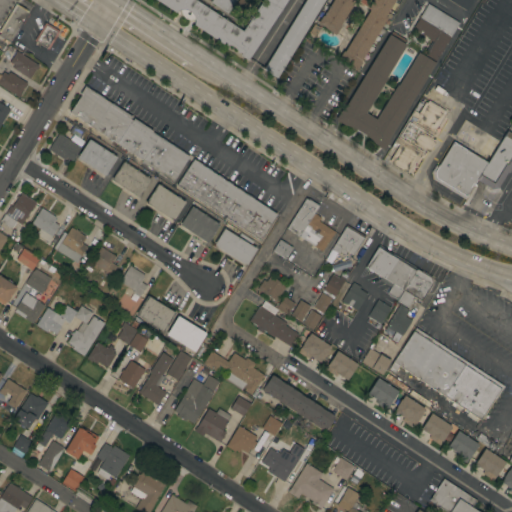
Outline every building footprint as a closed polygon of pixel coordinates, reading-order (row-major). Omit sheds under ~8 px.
[(286,0),(247,60),(239,55),(241,53),(239,52),(237,53),(235,49),(234,47),(232,46),(229,45),(226,45),(225,43),(224,42),(222,44),(193,25),(194,21),(193,19),(189,20),(186,19),(183,17),(182,16),(181,13),(180,10),(178,10),(175,12),(156,0),(194,0),(242,31),(262,0),(286,0)] [(235,0),(226,14),(210,2),(210,1),(209,0),(235,0)] [(304,0),(324,0),(276,78),(262,70),(304,0)] [(358,0),(357,2),(355,0),(339,26),(340,27),(335,35),(317,24),(322,16),(323,16),(333,0),(358,0)] [(372,0),(395,0),(385,16),(387,18),(360,62),(361,62),(358,67),(360,69),(358,72),(356,70),(355,71),(337,59),(342,51),(344,52),(369,10),(367,9),(372,0)] [(472,0),(466,11),(448,0),(472,0)] [(0,28),(15,3),(28,11),(26,13),(27,13),(9,42),(7,44),(3,42),(4,39),(0,37),(0,28)] [(458,23),(434,63),(435,63),(388,140),(389,141),(383,150),(374,144),(370,139),(367,137),(357,130),(348,127),(344,126),(335,120),(341,110),(342,111),(391,31),(405,40),(403,43),(405,45),(385,77),(386,78),(365,113),(376,119),(397,85),(398,86),(418,53),(424,56),(432,42),(428,40),(429,39),(412,28),(427,4),(458,23)] [(44,22),(59,31),(48,49),(33,41),(44,22)] [(11,68),(13,65),(8,62),(16,51),(38,65),(37,66),(38,67),(36,70),(35,69),(29,79),(11,68)] [(27,83),(20,93),(21,93),(19,97),(18,96),(17,97),(0,85),(0,75),(3,71),(7,74),(9,71),(27,83)] [(69,112),(80,95),(79,94),(84,86),(94,93),(95,92),(103,98),(102,98),(111,104),(131,117),(129,119),(131,120),(116,144),(69,112)] [(418,102),(423,105),(424,102),(426,104),(428,101),(444,111),(443,114),(444,115),(434,131),(435,132),(432,138),(430,137),(430,138),(435,141),(428,153),(423,150),(422,151),(423,152),(419,157),(408,175),(387,162),(398,144),(393,142),(418,102)] [(0,123),(0,103),(9,109),(0,123)] [(142,161),(116,144),(131,120),(133,118),(152,131),(151,132),(158,136),(142,161)] [(506,131),(511,134),(511,166),(509,171),(511,172),(500,189),(498,191),(495,191),(494,189),(493,189),(494,192),(492,192),(490,192),(485,189),(486,186),(477,180),(487,163),(506,131)] [(80,147),(71,161),(65,157),(63,160),(49,151),(50,148),(49,147),(58,133),(80,147)] [(189,157),(172,182),(141,162),(142,161),(158,136),(189,157)] [(116,158),(104,176),(76,158),(88,139),(116,158)] [(465,200),(433,180),(431,172),(435,165),(437,166),(452,142),(470,152),(474,155),(487,163),(477,180),(465,200)] [(276,214),(259,240),(176,185),(192,160),(276,214)] [(150,180),(138,198),(110,180),(123,161),(150,180)] [(184,202),(173,220),(145,203),(157,184),(184,202)] [(23,221),(18,218),(11,229),(0,221),(0,219),(10,205),(12,207),(17,199),(15,198),(17,195),(19,196),(21,193),(35,203),(23,221)] [(321,252),(313,247),(313,246),(299,236),(298,237),(285,228),(305,198),(307,200),(308,199),(318,206),(313,213),(320,218),(318,221),(334,232),(321,252)] [(219,225),(207,243),(179,225),(191,206),(219,225)] [(40,208),(55,217),(54,219),(55,220),(54,222),(58,225),(47,242),(36,234),(39,229),(30,224),(40,208)] [(364,236),(352,255),(346,251),(344,255),(339,252),(338,254),(331,249),(346,225),(364,236)] [(70,227),(74,230),(75,229),(79,232),(78,233),(84,236),(80,243),(86,247),(76,263),(56,250),(70,227)] [(256,249),(246,264),(243,263),(242,264),(215,247),(216,246),(213,244),(223,229),(256,249)] [(292,248),(284,259),(271,251),(279,239),(292,248)] [(397,300),(386,293),(390,287),(378,280),(380,278),(376,276),(377,274),(372,271),(371,272),(367,270),(368,269),(365,267),(378,245),(416,269),(397,300)] [(109,278),(103,273),(104,272),(90,262),(100,247),(114,256),(113,258),(114,258),(112,262),(111,261),(110,262),(116,266),(109,278)] [(38,259),(31,270),(15,260),(22,248),(38,259)] [(331,265),(348,259),(350,266),(333,272),(331,265)] [(143,275),(142,277),(143,278),(140,282),(146,286),(139,297),(132,292),(133,291),(119,281),(129,265),(143,275)] [(422,272),(422,271),(431,277),(433,284),(427,293),(426,292),(420,301),(414,297),(407,307),(396,300),(397,300),(416,269),(422,272)] [(41,294),(40,293),(36,300),(30,296),(34,290),(24,284),(31,272),(36,275),(39,272),(50,279),(41,294)] [(331,274),(338,278),(341,273),(346,276),(334,297),(330,294),(329,295),(325,292),(326,291),(322,289),(331,274)] [(275,301),(256,289),(267,274),(285,286),(275,301)] [(0,277),(6,281),(7,279),(11,282),(10,284),(16,287),(6,303),(5,302),(3,305),(0,303),(0,277)] [(356,310),(341,301),(352,282),(360,287),(359,289),(366,294),(356,310)] [(44,305),(32,323),(13,311),(15,309),(14,308),(25,293),(44,305)] [(322,313),(312,307),(321,293),(331,299),(322,313)] [(135,315),(146,296),(175,313),(163,332),(135,315)] [(287,314),(276,307),(283,296),(294,303),(287,314)] [(263,331),(261,333),(255,329),(257,327),(248,321),(259,305),(260,306),(264,300),(277,310),(273,315),(286,323),(284,325),(298,334),(296,337),(296,336),(290,345),(291,345),(289,347),(274,336),(273,338),(263,331)] [(299,300),(309,306),(302,317),(303,318),(302,321),(301,320),(300,321),(290,315),(299,300)] [(382,321),(382,320),(380,324),(367,316),(377,300),(390,308),(382,321)] [(385,326),(399,304),(408,310),(404,316),(411,320),(401,336),(385,326)] [(46,307),(59,315),(65,305),(75,312),(68,323),(63,320),(59,326),(60,327),(55,334),(47,330),(46,332),(35,325),(46,307)] [(83,356),(71,349),(73,347),(66,343),(71,335),(69,334),(71,332),(72,333),(74,330),(75,331),(81,322),(73,316),(80,306),(91,313),(85,324),(86,325),(92,316),(103,323),(83,356)] [(312,330),(302,323),(310,310),(320,316),(312,330)] [(205,333),(193,352),(165,335),(177,316),(205,333)] [(126,344),(125,345),(117,340),(118,339),(116,337),(121,329),(119,328),(123,322),(136,330),(127,345),(126,344)] [(139,352),(128,345),(135,333),(136,333),(140,326),(150,333),(146,339),(147,340),(139,352)] [(396,344),(380,335),(382,332),(379,331),(382,326),(385,326),(401,336),(396,344)] [(503,386),(494,399),(493,399),(480,420),(398,366),(393,374),(387,370),(415,328),(503,386)] [(330,347),(327,351),(328,351),(323,359),(322,358),(319,363),(310,356),(308,359),(305,357),(298,353),(298,352),(297,351),(302,344),(301,344),(306,337),(307,337),(309,333),(330,347)] [(106,367),(97,361),(95,364),(91,361),(90,361),(88,360),(88,359),(86,358),(96,342),(105,347),(105,346),(107,348),(109,345),(113,347),(111,349),(114,351),(112,353),(115,354),(106,367)] [(381,375),(360,362),(369,348),(390,361),(381,375)] [(176,380),(165,373),(179,351),(190,358),(176,380)] [(227,362),(233,353),(244,360),(245,357),(254,363),(252,368),(263,375),(250,395),(231,382),(234,378),(230,375),(231,374),(222,369),(223,368),(218,365),(214,371),(202,363),(210,351),(227,362)] [(357,364),(346,380),(336,374),(335,376),(324,369),(336,351),(357,364)] [(161,375),(163,377),(156,387),(165,392),(156,405),(137,393),(150,373),(149,372),(161,352),(172,359),(161,375)] [(141,374),(142,375),(140,377),(140,376),(138,378),(139,379),(135,385),(135,384),(132,389),(127,385),(126,386),(122,384),(123,383),(117,379),(121,373),(119,372),(121,369),(123,370),(129,360),(144,370),(141,374)] [(384,378),(386,373),(407,387),(404,391),(384,378)] [(192,379),(202,384),(207,375),(218,381),(217,383),(219,384),(216,389),(214,388),(212,392),(203,408),(202,408),(193,424),(186,420),(185,422),(176,416),(177,414),(173,411),(192,379)] [(264,392),(261,390),(271,375),(321,408),(321,409),(326,412),(326,411),(334,416),(333,417),(334,417),(325,432),(264,392)] [(397,391),(385,410),(377,405),(378,404),(375,402),(376,400),(366,394),(377,378),(397,391)] [(25,391),(14,408),(6,403),(11,396),(6,393),(3,396),(0,393),(0,388),(6,379),(25,391)] [(35,419),(28,429),(12,419),(29,393),(36,397),(36,396),(47,403),(44,407),(36,420),(35,419)] [(229,408),(237,396),(250,404),(242,416),(229,408)] [(421,413),(422,413),(418,420),(417,420),(412,427),(411,427),(404,423),(404,422),(401,420),(403,418),(393,412),(396,407),(395,407),(400,399),(401,400),(404,396),(424,409),(421,413)] [(215,413),(218,408),(230,416),(221,430),(225,432),(222,436),(223,437),(222,439),(221,439),(219,442),(204,433),(202,436),(193,431),(195,426),(196,427),(207,409),(215,413)] [(51,434),(43,447),(37,443),(44,430),(55,411),(70,420),(67,426),(68,427),(67,430),(65,429),(59,439),(51,434)] [(451,427),(439,445),(438,445),(431,440),(428,438),(429,435),(420,429),(430,413),(451,427)] [(273,436),(261,428),(268,416),(281,423),(273,436)] [(98,437),(93,445),(94,446),(89,455),(88,455),(86,459),(79,455),(76,459),(63,452),(77,428),(78,428),(79,426),(98,437)] [(238,426),(255,437),(253,441),(255,442),(251,450),(248,448),(246,453),(240,449),(238,452),(235,450),(234,452),(225,446),(238,426)] [(465,463),(465,462),(465,463),(456,457),(457,457),(455,456),(456,453),(446,447),(457,431),(478,444),(465,463)] [(12,447),(20,435),(31,442),(24,454),(12,447)] [(51,441),(63,448),(48,471),(37,464),(51,441)] [(114,478),(109,475),(106,480),(96,473),(99,468),(98,468),(102,461),(95,456),(104,443),(111,448),(113,446),(128,456),(114,478)] [(282,483),(271,476),(274,471),(260,462),(269,448),(276,452),(276,451),(292,461),(295,463),(282,483)] [(504,462),(492,481),(481,473),(483,471),(473,464),(484,449),(504,462)] [(345,480),(331,471),(332,470),(330,469),(332,466),(333,466),(335,463),(332,461),(335,456),(338,458),(339,458),(353,466),(345,480)] [(305,463),(321,473),(317,479),(332,489),(320,509),(310,503),(311,501),(300,493),(297,498),(287,492),(305,463)] [(511,467),(511,494),(511,493),(508,491),(510,489),(500,482),(503,478),(502,478),(507,470),(508,470),(510,466),(511,467)] [(69,469),(82,477),(74,491),(60,483),(69,469)] [(154,480),(155,479),(165,485),(163,486),(154,500),(156,500),(148,511),(141,511),(134,508),(140,499),(129,492),(132,487),(137,478),(136,477),(137,474),(139,475),(141,472),(154,480)] [(475,501),(471,508),(477,511),(445,511),(428,500),(442,479),(475,501)] [(15,487),(16,486),(19,488),(19,489),(31,497),(24,509),(19,505),(17,509),(16,508),(13,511),(0,511),(0,496),(9,483),(15,487)] [(347,511),(336,505),(343,494),(342,494),(346,487),(358,495),(354,502),(354,501),(350,507),(357,511),(347,511)] [(159,511),(170,494),(185,504),(187,501),(196,506),(192,511),(159,511)] [(25,511),(34,499),(53,511),(25,511)]
